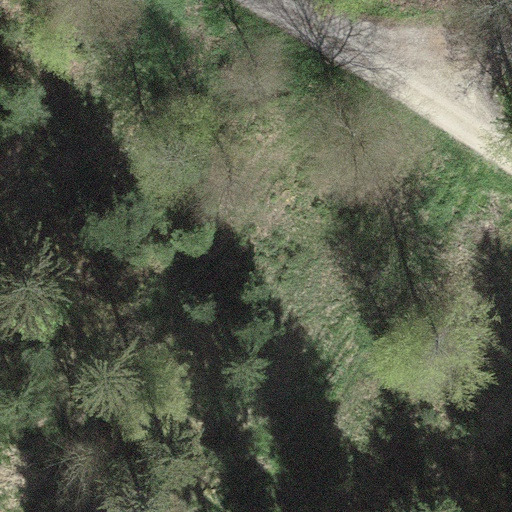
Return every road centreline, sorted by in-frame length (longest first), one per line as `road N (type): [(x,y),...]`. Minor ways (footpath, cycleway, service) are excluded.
road 1 (track): [(284,0),(511,157)]
road 2 (track): [(511,36),(336,31)]
